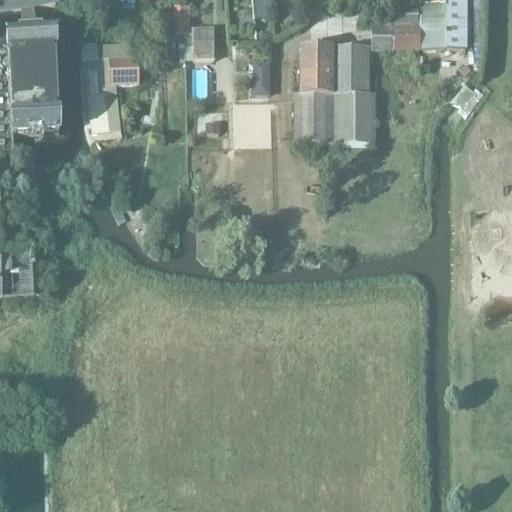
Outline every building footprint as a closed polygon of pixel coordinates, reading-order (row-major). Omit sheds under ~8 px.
[(0,0),(0,22),(17,20),(18,26),(31,24),(30,18),(54,14),(51,0),(0,0)] [(385,0),(385,30),(370,30),(370,55),(466,54),(466,0),(385,0)] [(267,21),(266,10),(254,11),(255,22),(267,21)] [(0,301),(33,300),(31,270),(42,269),(41,253),(0,254),(0,178),(13,178),(11,143),(58,140),(57,117),(56,117),(53,60),(54,60),(53,36),(16,38),(16,28),(18,28),(18,26),(17,20),(0,22),(0,39),(5,39),(5,53),(0,53),(0,301)] [(192,64),(201,63),(215,63),(213,31),(191,31),(192,64)] [(93,47),(82,48),(83,65),(84,64),(91,145),(121,142),(115,90),(135,88),(131,49),(117,51),(117,50),(105,51),(93,47)] [(294,148),(331,148),(331,99),(331,51),(299,51),(299,98),(294,98),(294,148)] [(331,51),(331,99),(331,148),(374,148),(374,99),(368,99),(369,51),(331,51)] [(167,101),(168,115),(181,114),(180,100),(167,101)] [(219,127),(205,127),(205,137),(219,137),(219,127)]
